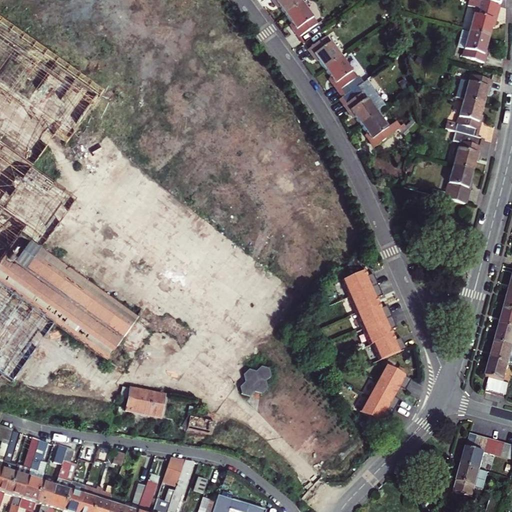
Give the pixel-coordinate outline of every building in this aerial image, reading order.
[(302,0),(274,0),(277,3),(280,7),(282,6),(289,16),(306,4),(302,0)] [(495,5),(475,0),(473,0),(465,31),(484,37),(487,25),(489,25),(491,19),(495,5)] [(321,24),(306,4),(289,16),(295,24),(297,27),(296,28),(303,37),(321,24)] [(0,398),(10,384),(21,391),(64,330),(128,375),(158,333),(21,237),(26,229),(1,212),(56,134),(66,141),(100,91),(0,19),(0,398)] [(484,37),(465,31),(459,56),(479,62),(482,54),(483,50),(480,50),(484,37)] [(329,69),(344,58),(329,39),(312,52),(320,61),(321,60),(323,62),(329,69)] [(348,98),(365,85),(344,58),(329,69),(337,80),(335,81),(338,86),(348,98)] [(465,74),(459,98),(478,103),(480,95),(481,91),(484,92),(487,80),(465,74)] [(229,102),(236,115),(277,94),(269,81),(229,102)] [(366,126),(382,114),(388,109),(368,82),(365,85),(348,98),(344,101),(351,110),(356,117),(358,115),(366,126)] [(476,109),(478,103),(459,98),(450,130),(457,132),(472,136),(477,116),(475,116),(476,109)] [(374,135),(372,137),(380,147),(397,134),(382,114),(366,126),(369,130),(374,135)] [(448,164),(468,169),(471,156),(473,157),(475,150),(478,138),(472,136),(457,132),(448,164)] [(440,195),(461,201),(465,189),(466,181),(464,181),(468,169),(448,164),(440,195)] [(377,366),(399,356),(395,345),(400,343),(398,339),(393,325),(391,322),(386,324),(381,314),(387,311),(385,308),(379,293),(377,289),(372,292),(367,282),(364,273),(340,284),(377,366)] [(502,317),(499,326),(511,329),(511,312),(504,310),(502,317)] [(497,334),(495,343),(511,347),(511,329),(499,326),(497,334)] [(492,352),(490,361),(510,366),(511,358),(511,347),(495,343),(492,352)] [(510,366),(490,361),(488,370),(486,378),(490,378),(496,380),(503,382),(506,383),(510,366)] [(409,385),(412,379),(388,365),(364,409),(383,419),(386,413),(388,414),(392,416),(404,396),(400,394),(397,392),(401,386),(404,388),(407,390),(409,385)] [(255,375),(248,373),(243,377),(245,385),(240,390),(242,397),(249,398),(254,393),(262,395),(266,390),(264,383),(269,378),(267,372),(260,370),(255,375)] [(491,396),(496,380),(490,378),(485,395),(491,396)] [(503,382),(496,380),(491,396),(498,398),(503,382)] [(506,383),(503,382),(498,398),(505,400),(510,384),(506,383)] [(162,397),(127,390),(125,399),(133,401),(130,414),(157,419),(162,397)] [(309,414),(302,425),(310,430),(317,419),(309,414)] [(0,439),(2,441),(8,442),(12,429),(4,427),(0,426),(0,439)] [(0,480),(9,484),(15,465),(9,463),(19,432),(16,431),(12,429),(8,442),(2,461),(0,468),(0,480)] [(15,465),(9,484),(23,488),(38,440),(34,439),(31,438),(22,467),(15,465)] [(474,454),(477,441),(469,439),(464,459),(461,470),(480,475),(484,457),(480,456),(474,454)] [(42,441),(38,440),(23,488),(37,492),(40,482),(47,463),(38,460),(44,442),(42,441)] [(480,456),(484,442),(477,440),(477,441),(474,454),(480,456)] [(490,444),(484,442),(480,456),(484,457),(487,458),(490,444)] [(62,446),(58,444),(52,461),(61,464),(66,447),(62,446)] [(494,460),(498,446),(490,444),(487,458),(494,460)] [(501,461),(505,447),(498,446),(494,460),(501,461)] [(51,497),(64,501),(67,490),(70,482),(75,465),(69,463),(73,449),(70,448),(66,447),(61,464),(56,478),(54,486),(51,497)] [(508,463),(511,449),(505,447),(501,461),(508,463)] [(119,450),(115,449),(111,460),(121,463),(124,452),(119,450)] [(121,463),(127,465),(132,451),(128,450),(125,450),(121,463)] [(168,455),(161,478),(175,482),(183,456),(173,455),(168,455)] [(173,489),(165,511),(175,511),(173,511),(179,492),(182,493),(193,459),(187,457),(183,456),(175,482),(173,489)] [(480,475),(461,470),(458,485),(455,497),(473,502),(476,492),(480,475)] [(198,474),(194,489),(203,492),(206,481),(207,477),(198,474)] [(480,475),(476,492),(483,494),(487,477),(480,475)] [(9,484),(0,480),(0,503),(1,504),(5,493),(6,494),(9,484)] [(54,486),(40,482),(37,492),(51,497),(54,486)] [(77,505),(81,494),(83,486),(75,484),(70,482),(67,490),(64,501),(77,505)] [(139,500),(136,511),(135,511),(145,511),(153,486),(144,483),(143,488),(139,500)] [(23,488),(9,484),(6,494),(14,496),(12,504),(9,511),(15,511),(16,511),(23,488)] [(123,507),(121,511),(135,511),(136,511),(138,503),(139,500),(143,488),(136,485),(129,509),(123,507)] [(83,486),(81,494),(77,505),(92,509),(96,499),(99,488),(96,487),(96,490),(83,486)] [(31,511),(34,502),(37,492),(23,488),(16,511),(15,511),(31,511)] [(99,488),(96,499),(92,509),(101,511),(105,511),(109,503),(111,495),(101,492),(102,489),(99,488)] [(151,511),(165,511),(173,489),(168,488),(164,499),(156,496),(151,511)] [(45,511),(51,497),(37,492),(34,502),(40,504),(37,511),(45,511)] [(4,502),(12,504),(14,496),(6,494),(4,502)] [(240,511),(263,511),(265,509),(230,498),(217,494),(214,504),(211,511),(227,511),(229,508),(240,511)] [(121,511),(123,507),(125,499),(111,495),(109,503),(105,511),(121,511)] [(52,511),(54,508),(61,510),(64,501),(51,497),(45,511),(52,511)] [(211,511),(214,504),(200,500),(196,511),(211,511)] [(502,511),(504,503),(491,500),(488,511),(502,511)] [(65,511),(75,511),(77,505),(64,501),(61,510),(65,511)]
